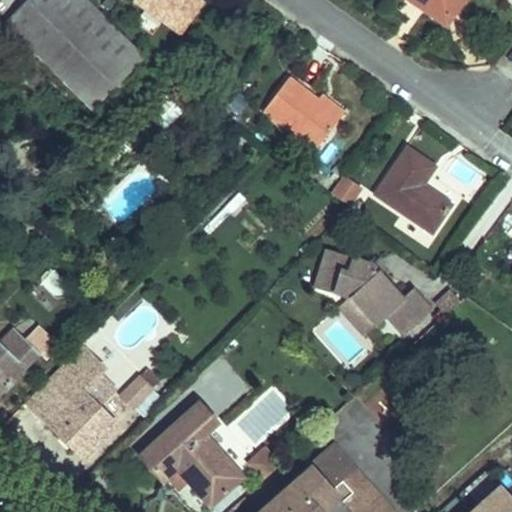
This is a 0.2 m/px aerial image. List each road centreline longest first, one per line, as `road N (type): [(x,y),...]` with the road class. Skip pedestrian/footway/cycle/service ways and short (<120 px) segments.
road 1 (residential): [(511,155),(298,0)]
road 2 (unknown): [(511,425),(419,511)]
